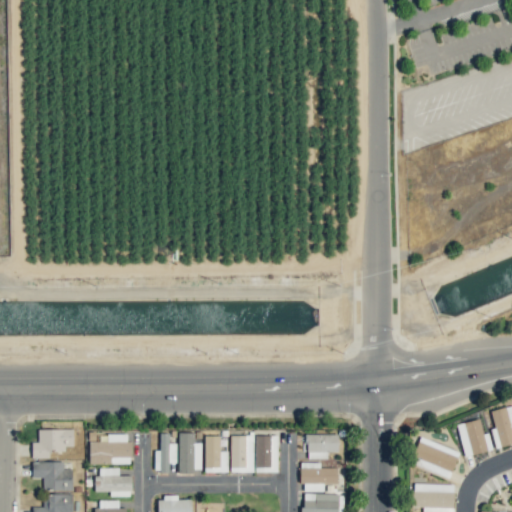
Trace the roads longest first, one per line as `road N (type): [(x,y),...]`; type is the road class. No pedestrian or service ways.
road 1 (residential): [(375,0),(376,384)]
road 2 (tertiary): [(0,389),(376,384)]
road 3 (residential): [(145,488),(293,489)]
road 4 (tertiary): [(376,384),(511,358)]
road 5 (residential): [(376,384),(385,511)]
road 6 (residential): [(7,389),(9,511)]
